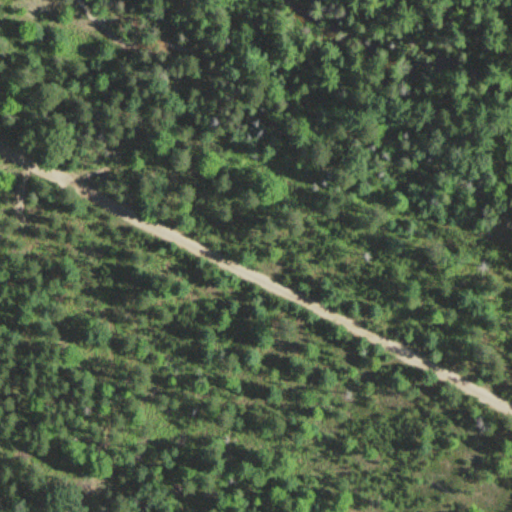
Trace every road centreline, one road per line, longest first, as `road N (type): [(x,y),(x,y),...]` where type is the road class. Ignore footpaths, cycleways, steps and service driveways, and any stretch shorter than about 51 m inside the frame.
road 1 (residential): [(511,406),(0,140)]
road 2 (track): [(120,201),(117,368),(79,511)]
road 3 (track): [(93,13),(144,15),(161,25),(159,37),(130,42),(113,36),(81,0)]
